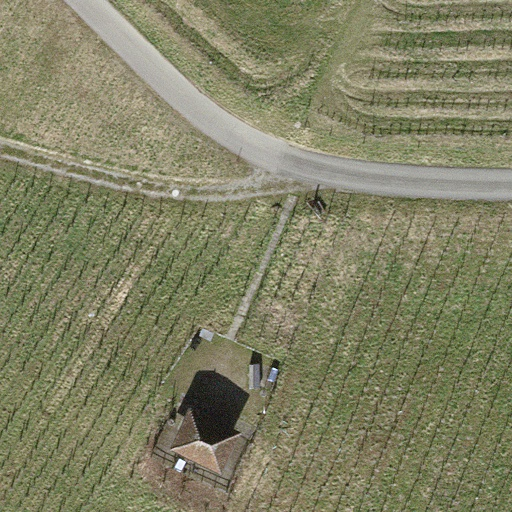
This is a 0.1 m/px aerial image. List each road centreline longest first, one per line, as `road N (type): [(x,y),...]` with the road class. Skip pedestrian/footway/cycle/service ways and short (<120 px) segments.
road 1 (track): [(511,192),(363,189),(293,175),(223,135),(81,0)]
road 2 (track): [(0,151),(172,200),(228,202),(293,175)]
